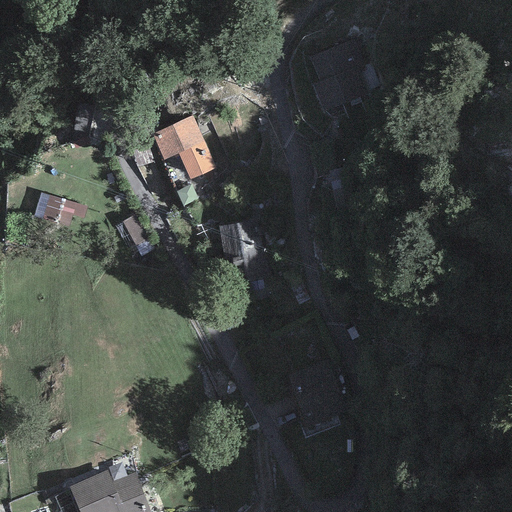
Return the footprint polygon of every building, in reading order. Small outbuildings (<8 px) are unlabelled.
[(367,70),(354,39),(309,58),(320,84),(313,87),(324,114),(368,95),(359,74),(367,70)] [(218,170),(192,118),(152,137),(172,179),(185,173),(190,183),(218,170)] [(88,203),(39,190),(32,216),(68,226),(72,213),(84,216),(88,203)] [(136,212),(122,220),(135,245),(149,238),(136,212)] [(260,217),(218,223),(227,279),(268,273),(260,217)] [(330,357),(288,372),(308,425),(349,410),(330,357)] [(108,467),(71,484),(83,511),(147,511),(152,510),(134,470),(113,479),(108,467)]
